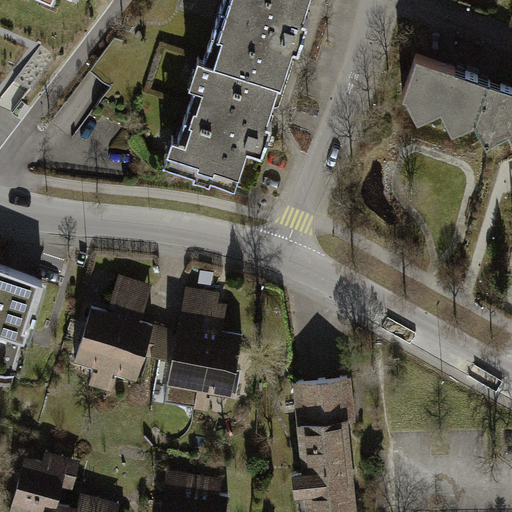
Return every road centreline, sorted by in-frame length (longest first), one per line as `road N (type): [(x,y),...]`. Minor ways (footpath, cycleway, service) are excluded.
road 1 (residential): [(0,205),(191,229),(287,254)]
road 2 (residential): [(287,254),(387,1)]
road 3 (residential): [(287,254),(511,382)]
road 4 (residential): [(387,1),(511,44)]
